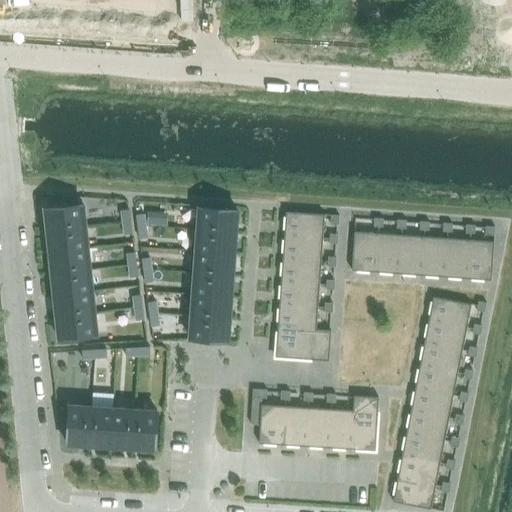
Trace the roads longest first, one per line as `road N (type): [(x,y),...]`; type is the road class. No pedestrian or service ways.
road 1 (residential): [(0,126),(38,511)]
road 2 (residential): [(210,72),(511,93)]
road 3 (residential): [(0,58),(210,72)]
road 4 (residential): [(198,511),(204,378)]
